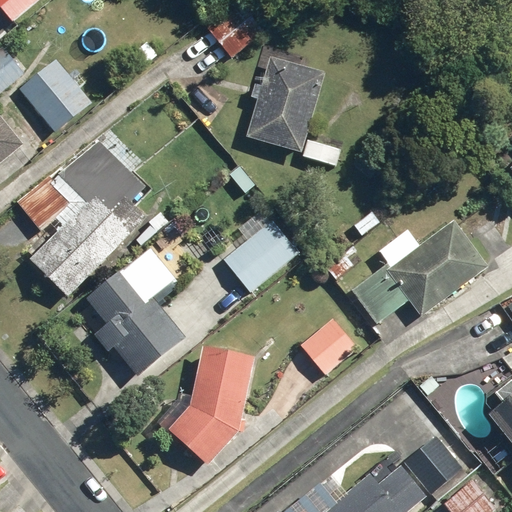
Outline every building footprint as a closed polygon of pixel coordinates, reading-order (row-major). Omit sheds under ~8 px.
[(0,0),(0,11),(14,29),(49,0),(0,0)] [(208,34),(229,64),(268,38),(247,7),(208,34)] [(0,169),(23,150),(0,121),(0,99),(25,79),(1,49),(0,50),(0,169)] [(302,161),(335,171),(341,155),(307,144),(328,78),(273,61),(263,92),(256,90),(252,102),(259,103),(248,140),(304,157),(302,161)] [(19,90),(55,139),(94,110),(59,62),(19,90)] [(30,263),(69,301),(147,222),(131,206),(146,191),(99,144),(52,183),(48,178),(15,204),(41,235),(49,227),(58,235),(30,263)] [(456,214),(462,223),(498,199),(491,190),(456,214)] [(355,228),(363,238),(381,225),(373,215),(355,228)] [(147,226),(155,235),(167,225),(160,216),(147,226)] [(336,233),(350,249),(362,239),(348,223),(336,233)] [(224,264),(251,296),(299,256),(272,224),(224,264)] [(351,291),(376,326),(409,301),(421,319),(488,270),(456,226),(421,251),(408,234),(382,254),(389,263),(351,291)] [(114,351),(138,381),(185,342),(157,308),(181,288),(150,251),(87,303),(107,329),(94,339),(108,356),(114,351)] [(325,270),(335,283),(353,268),(342,255),(325,270)] [(300,349),(325,379),(357,352),(332,322),(300,349)] [(168,434),(208,470),(239,436),(255,362),(202,352),(191,409),(168,434)] [(491,422),(511,448),(511,388),(497,401),(505,411),(491,422)] [(405,466),(432,499),(464,471),(438,439),(405,466)] [(332,511),(416,511),(428,503),(403,473),(380,491),(372,480),(332,511)] [(445,508),(448,511),(497,511),(498,511),(475,483),(445,508)]
